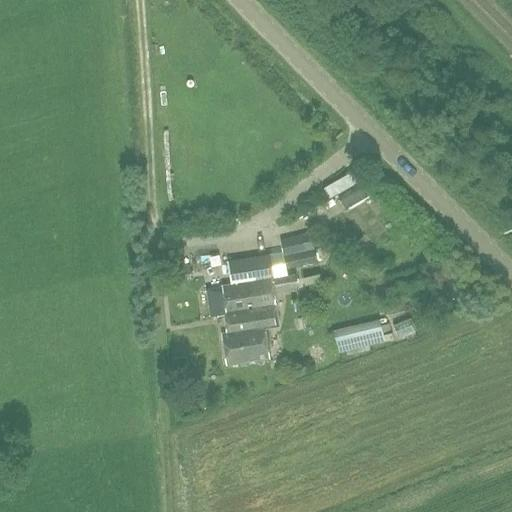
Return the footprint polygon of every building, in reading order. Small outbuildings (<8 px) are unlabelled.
[(284,256),(286,269),(312,263),(310,251),(284,256)] [(228,364),(269,358),(264,327),(276,325),(273,306),(276,306),(274,292),(297,288),(295,275),(260,281),(257,259),(228,263),(232,285),(222,287),(230,333),(222,334),(228,364)] [(410,292),(395,301),(400,310),(415,302),(410,292)] [(411,332),(430,322),(425,313),(406,323),(411,332)] [(339,353),(375,345),(385,342),(384,335),(392,333),(390,323),(381,325),(380,320),(334,331),(339,353)]
